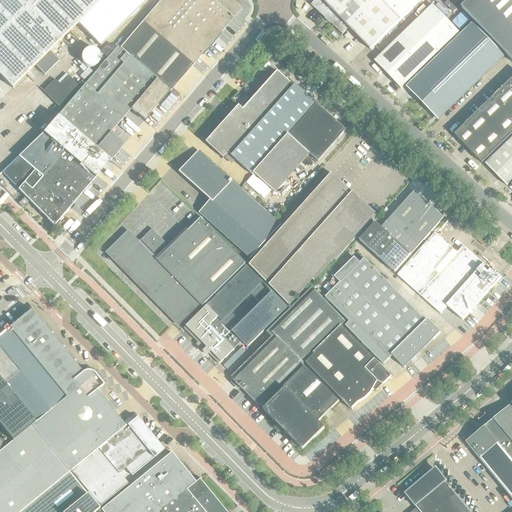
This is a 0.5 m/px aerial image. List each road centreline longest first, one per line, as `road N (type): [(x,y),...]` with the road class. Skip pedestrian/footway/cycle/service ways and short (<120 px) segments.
road 1 (unclassified): [(44,269),(274,6)]
road 2 (residential): [(511,223),(274,6)]
road 3 (tertiary): [(308,509),(328,503),(511,348)]
road 4 (unclassified): [(68,293),(66,324),(173,432),(201,429)]
road 5 (tertiary): [(201,429),(68,293)]
